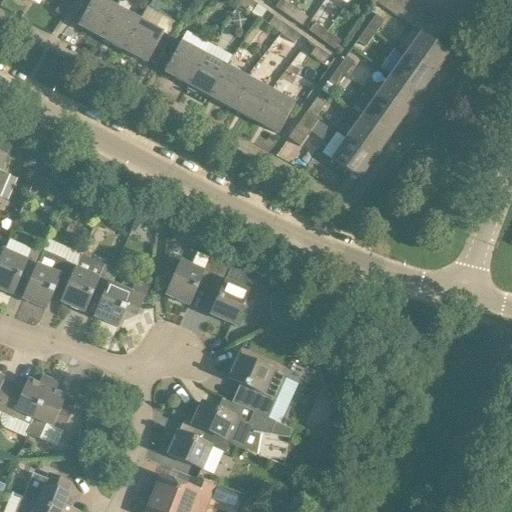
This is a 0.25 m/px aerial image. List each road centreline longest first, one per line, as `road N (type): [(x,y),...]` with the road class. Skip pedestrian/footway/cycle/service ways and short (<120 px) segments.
road 1 (tertiary): [(452,292),(284,240),(0,90)]
road 2 (residential): [(0,328),(143,374)]
road 3 (residential): [(452,292),(511,159)]
road 4 (residential): [(115,511),(143,374)]
